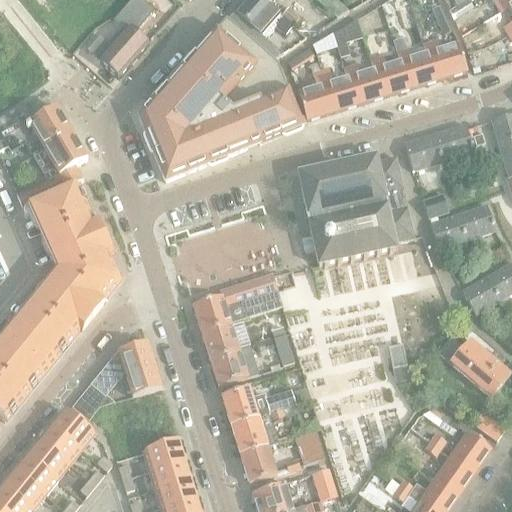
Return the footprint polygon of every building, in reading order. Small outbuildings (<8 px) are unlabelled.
[(99,65),(117,81),(118,79),(149,44),(136,33),(155,11),(142,0),(132,0),(112,24),(120,31),(109,44),(101,36),(86,53),(99,64),(99,65)] [(281,18),(271,10),(260,0),(252,0),(237,17),(240,19),(235,25),(257,44),(273,26),(285,37),(293,28),(281,18)] [(260,0),(271,10),(280,0),(260,0)] [(334,0),(317,0),(316,2),(337,20),(349,13),(334,0)] [(470,0),(452,0),(457,8),(468,2),(470,0)] [(485,24),(508,10),(506,6),(511,2),(511,0),(491,0),(493,3),(478,12),(485,24)] [(457,8),(450,13),(454,22),(473,10),(468,2),(457,8)] [(441,8),(431,13),(442,38),(452,33),(441,8)] [(288,10),(281,18),(293,28),(300,20),(288,10)] [(358,21),(333,36),(337,49),(346,46),(363,40),(358,21)] [(142,116),(140,119),(166,183),(284,135),(301,129),(302,128),(298,119),(288,93),(287,93),(232,115),(221,105),(254,67),(217,34),(216,33),(142,116)] [(406,39),(393,43),(396,56),(409,52),(410,51),(406,39)] [(486,41),(472,46),(474,53),(488,49),(486,41)] [(423,47),(425,56),(431,54),(439,83),(466,74),(458,45),(438,51),(436,43),(423,47)] [(404,62),(413,91),(439,83),(431,54),(425,56),(411,60),(409,52),(396,56),(399,64),(404,62)] [(310,54),(288,68),(292,74),(314,60),(310,54)] [(396,56),(369,64),(372,72),(378,70),(387,99),(413,91),(404,62),(399,64),(396,56)] [(343,72),(345,80),(351,78),(360,107),(387,99),(378,70),(372,72),(369,64),(343,72)] [(328,71),(321,73),(334,115),(360,107),(351,78),(345,80),(332,84),(328,71)] [(307,123),(334,115),(321,73),(312,76),(316,89),(298,95),(307,123)] [(26,147),(32,158),(71,135),(56,110),(21,130),(11,113),(0,119),(0,152),(8,148),(12,155),(26,147)] [(511,117),(492,124),(509,181),(507,182),(511,201),(511,117)] [(465,128),(435,138),(443,164),(474,155),(472,151),(465,128)] [(22,209),(58,194),(84,182),(75,169),(87,162),(71,135),(32,158),(47,183),(17,197),(22,209)] [(413,174),(443,164),(435,138),(405,147),(413,174)] [(484,147),(472,151),(474,155),(479,173),(492,169),(486,147),(484,147)] [(378,165),(377,159),(371,160),(370,157),(367,158),(368,161),(357,163),(357,160),(354,161),(354,164),(344,166),(343,163),(340,164),(340,167),(330,169),(329,166),(327,167),(327,170),(320,172),(319,169),(316,169),(317,172),(307,175),(306,172),(303,172),(304,175),(297,177),(310,239),(303,241),(307,255),(312,254),(313,258),(317,257),(319,268),(325,267),(325,270),(329,269),(328,266),(338,264),(339,267),(343,266),(342,263),(350,261),(351,264),(355,263),(354,260),(364,258),(364,261),(369,260),(368,257),(377,255),(377,258),(381,257),(381,254),(390,252),(391,255),(394,254),(394,251),(399,250),(397,244),(414,241),(396,161),(378,165)] [(67,275),(19,332),(7,322),(0,330),(0,341),(6,347),(0,355),(0,420),(5,424),(79,335),(81,336),(109,302),(108,301),(123,283),(114,262),(115,261),(99,223),(97,224),(82,187),(28,210),(29,212),(38,207),(67,275)] [(429,221),(448,215),(443,199),(424,205),(429,221)] [(487,209),(459,218),(467,243),(495,233),(487,209)] [(439,252),(467,243),(459,218),(431,227),(439,252)] [(511,265),(487,280),(501,303),(511,296),(511,265)] [(222,299),(193,308),(202,336),(231,327),(231,326),(240,323),(250,320),(282,310),(283,310),(273,278),(260,282),(220,294),(222,299)] [(475,318),(501,303),(487,280),(462,295),(475,318)] [(202,336),(210,362),(239,353),(231,327),(202,336)] [(286,338),(274,342),(283,369),(295,366),(286,338)] [(490,401),(510,378),(497,366),(501,361),(493,354),(489,359),(470,342),(463,351),(452,341),(439,356),(490,401)] [(113,390),(125,375),(133,399),(162,390),(148,346),(119,355),(98,378),(113,390)] [(397,385),(411,382),(403,347),(389,351),(397,385)] [(243,364),(239,353),(210,362),(219,390),(248,381),(257,379),(251,362),(243,364)] [(98,411),(113,405),(90,388),(72,410),(89,424),(98,411)] [(222,400),(231,429),(259,421),(250,391),(222,400)] [(264,400),(269,417),(282,413),(295,409),(290,392),(264,400)] [(50,428),(80,451),(93,436),(63,412),(50,428)] [(282,413),(269,417),(272,426),(284,422),(282,413)] [(437,427),(443,419),(434,413),(424,417),(437,427)] [(497,445),(505,433),(482,416),(473,428),(497,445)] [(231,429),(240,458),(268,450),(277,447),(268,418),(259,421),(231,429)] [(443,419),(437,427),(453,438),(459,430),(443,419)] [(68,466),(80,451),(50,428),(38,442),(68,466)] [(302,469),(325,462),(317,434),(294,441),(302,469)] [(467,436),(451,459),(474,475),(491,452),(467,436)] [(436,438),(431,445),(442,453),(447,446),(436,438)] [(56,481),(68,466),(38,442),(26,457),(56,481)] [(145,454),(151,474),(187,463),(181,443),(145,454)] [(437,460),(442,453),(431,445),(425,452),(437,460)] [(277,479),(268,450),(240,458),(250,488),(277,479)] [(14,472),(44,496),(56,481),(26,457),(14,472)] [(113,467),(103,459),(97,466),(107,474),(113,467)] [(451,459),(435,481),(459,498),(474,475),(451,459)] [(298,462),(285,466),(287,471),(288,476),(301,472),(300,470),(298,462)] [(187,463),(151,474),(156,492),(193,481),(187,463)] [(119,470),(123,483),(131,480),(128,468),(119,470)] [(2,487),(32,511),(44,496),(14,472),(2,487)] [(323,504),(335,500),(337,499),(328,472),(315,476),(323,504)] [(85,474),(82,478),(89,483),(92,479),(85,474)] [(92,479),(89,483),(95,489),(104,479),(97,474),(92,479)] [(131,480),(123,483),(126,495),(135,492),(131,480)] [(199,499),(193,481),(156,492),(162,510),(199,499)] [(399,488),(398,490),(409,498),(408,499),(417,506),(418,504),(430,511),(448,511),(459,498),(435,481),(426,494),(417,487),(414,491),(402,483),(399,488)] [(95,489),(89,483),(80,493),(86,498),(87,499),(95,489)] [(392,483),(385,492),(392,498),(398,490),(399,488),(392,483)] [(253,497),(257,511),(292,511),(289,500),(297,497),(293,485),(253,497)] [(0,510),(2,511),(31,511),(32,511),(2,487),(0,489),(0,510)] [(404,506),(408,499),(409,498),(398,490),(392,498),(404,506)] [(162,510),(162,511),(202,511),(199,499),(162,510)] [(73,503),(64,511),(76,511),(79,508),(73,503)]
